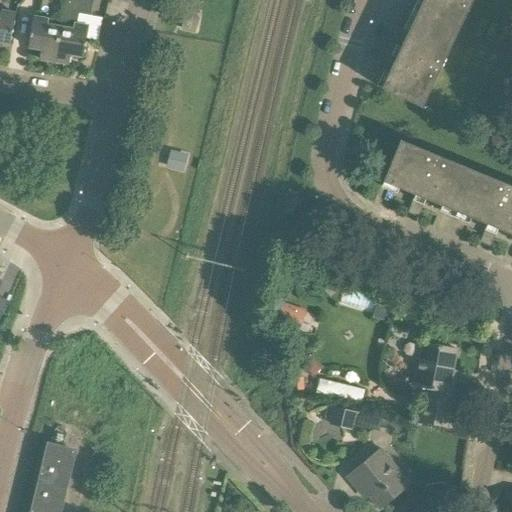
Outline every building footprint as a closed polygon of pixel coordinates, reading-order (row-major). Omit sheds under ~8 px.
[(65,0),(60,28),(55,62),(69,65),(71,55),(84,57),(89,27),(75,25),(77,14),(91,16),(93,0),(65,0)] [(455,37),(472,0),(422,0),(414,18),(455,37)] [(0,17),(0,42),(11,45),(16,14),(2,12),(0,18),(0,17)] [(55,62),(60,28),(48,26),(48,20),(34,18),(29,48),(41,50),(40,60),(55,62)] [(423,108),(455,37),(414,18),(401,49),(395,46),(390,56),(396,59),(382,89),(423,108)] [(401,141),(384,183),(416,196),(413,201),(424,206),(426,200),(457,213),(474,171),(401,141)] [(511,186),(474,171),(457,213),(488,225),(485,231),(496,235),(498,230),(511,235),(511,186)] [(299,193),(289,190),(283,214),(293,216),(299,193)] [(303,310),(282,304),(276,325),(297,332),(303,310)] [(445,428),(448,415),(454,383),(450,382),(456,349),(424,343),(416,387),(428,390),(422,424),(445,428)] [(301,367),(313,377),(322,367),(310,356),(301,367)] [(303,391),(303,378),(292,378),(292,391),(303,391)] [(365,390),(320,378),(316,394),(361,405),(365,390)] [(333,407),(328,425),(352,431),(356,413),(333,407)] [(59,511),(74,452),(49,446),(33,511),(59,511)] [(395,467),(381,450),(348,478),(361,493),(364,490),(380,509),(407,487),(392,470),(395,467)] [(448,511),(434,495),(413,511),(448,511)]
